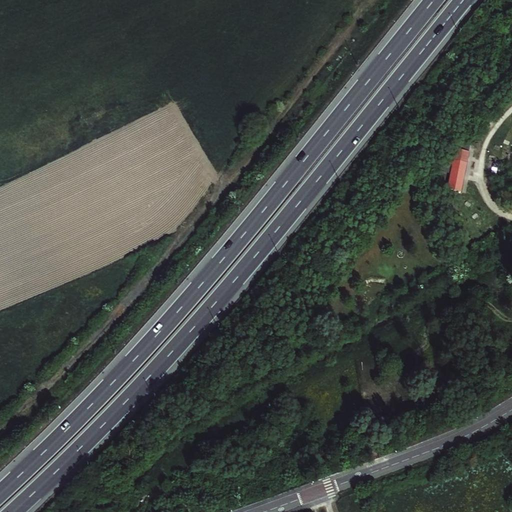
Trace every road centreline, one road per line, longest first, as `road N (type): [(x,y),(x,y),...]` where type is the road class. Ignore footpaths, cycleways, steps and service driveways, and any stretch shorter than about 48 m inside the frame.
road 1 (trunk): [(13,511),(193,328),(463,0)]
road 2 (trunk): [(433,0),(204,281),(0,493)]
road 3 (track): [(0,430),(226,185),(350,29),(355,0)]
road 4 (unclassified): [(271,511),(511,414)]
